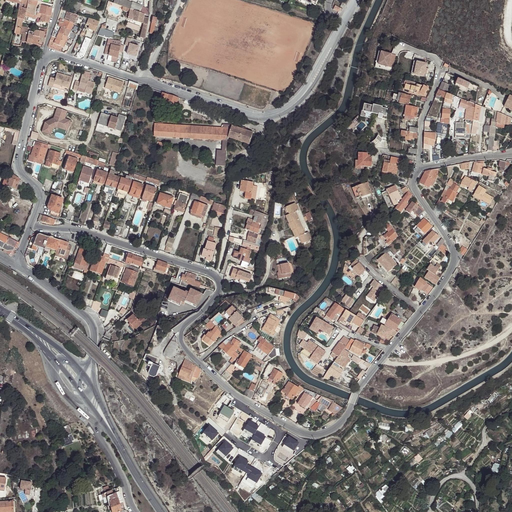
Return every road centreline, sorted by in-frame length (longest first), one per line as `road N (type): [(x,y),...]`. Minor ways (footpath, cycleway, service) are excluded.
road 1 (residential): [(29,226),(69,228),(209,272),(220,290),(211,308),(179,331),(198,362)]
road 2 (residential): [(144,80),(261,119),(274,116),(299,98),(354,0)]
road 3 (residential): [(29,226),(41,191),(18,164),(44,52)]
road 4 (residential): [(249,403),(314,434),(349,407),(388,350)]
road 5 (residential): [(421,310),(455,256),(412,186),(418,169)]
road 6 (unknown): [(182,329),(162,350),(179,411),(234,449)]
road 7 (residential): [(83,374),(93,354),(91,326),(14,262)]
road 8 (track): [(380,360),(451,358),(511,328)]
road 9 (secondary): [(94,402),(160,511)]
